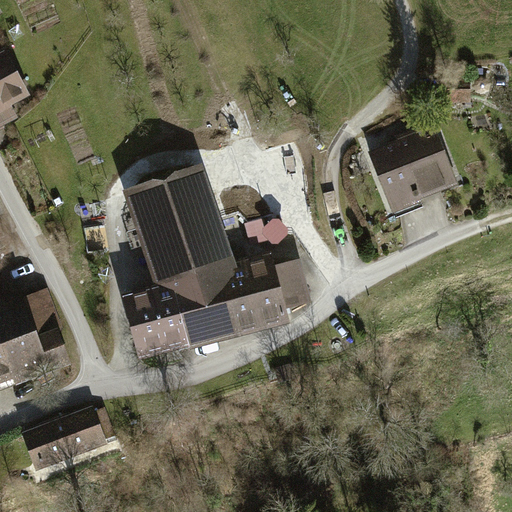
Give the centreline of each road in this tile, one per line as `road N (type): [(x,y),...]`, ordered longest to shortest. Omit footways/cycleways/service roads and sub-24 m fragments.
road 1 (track): [(511,220),(355,281),(253,355),(95,391),(0,427)]
road 2 (track): [(125,386),(117,198),(138,170),(209,160),(265,180),(327,265),(337,299)]
road 3 (track): [(355,281),(327,204),(327,164),(349,131),(401,90),(410,65),(399,0)]
road 4 (residential): [(95,391),(73,312),(0,179)]
